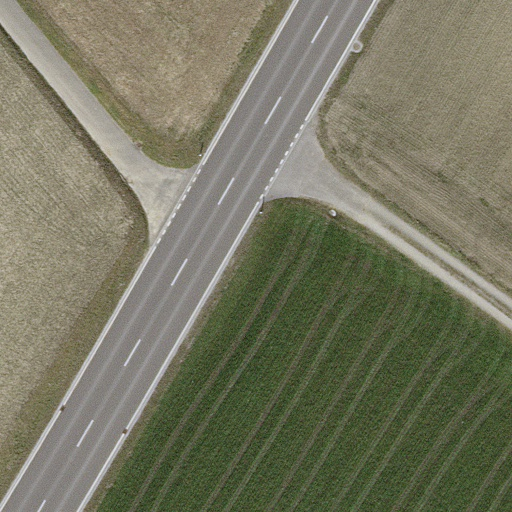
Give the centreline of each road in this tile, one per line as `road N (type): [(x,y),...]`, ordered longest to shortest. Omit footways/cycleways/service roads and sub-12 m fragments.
road 1 (secondary): [(54,511),(202,230),(339,0)]
road 2 (track): [(262,133),(511,312)]
road 3 (track): [(202,230),(8,0)]
